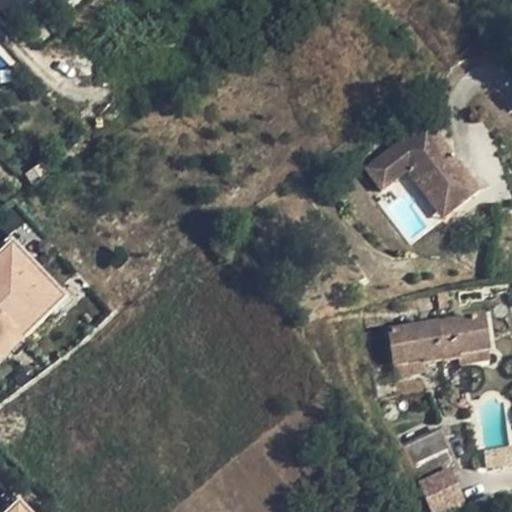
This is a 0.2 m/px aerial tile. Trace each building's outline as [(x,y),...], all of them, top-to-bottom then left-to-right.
[(478,194),(427,125),(365,170),(382,192),(417,166),(452,213),(478,194)] [(452,213),(417,166),(407,174),(442,221),(452,213)] [(0,362),(65,302),(13,247),(0,258),(0,362)] [(483,319),(389,331),(394,366),(424,361),(424,364),(458,359),(458,357),(488,353),(483,319)] [(489,362),(488,353),(458,357),(458,359),(459,366),(489,362)] [(424,361),(394,366),(396,378),(426,373),(424,364),(424,361)] [(460,400),(457,385),(448,387),(450,400),(451,402),(451,404),(453,405),(454,405),(461,409),(463,409),(464,408),(466,406),(466,403),(466,400),(460,400)] [(440,431),(403,447),(431,511),(467,511),(445,458),(451,455),(440,431)] [(457,470),(451,455),(445,458),(451,472),(457,470)]
